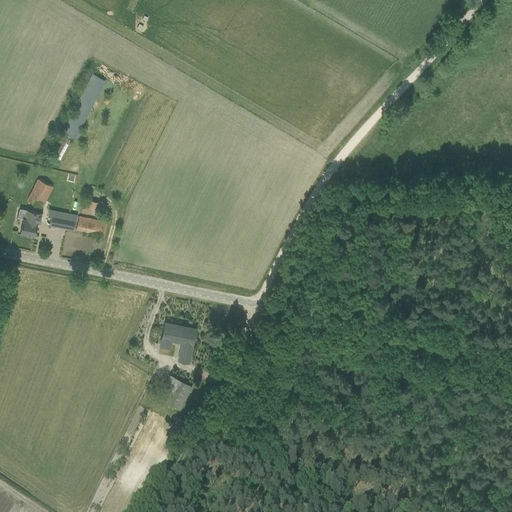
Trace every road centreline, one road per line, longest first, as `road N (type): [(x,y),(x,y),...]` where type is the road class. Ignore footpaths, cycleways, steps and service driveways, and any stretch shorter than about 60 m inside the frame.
road 1 (track): [(152,511),(332,165),(488,0)]
road 2 (unclassified): [(511,358),(0,252)]
